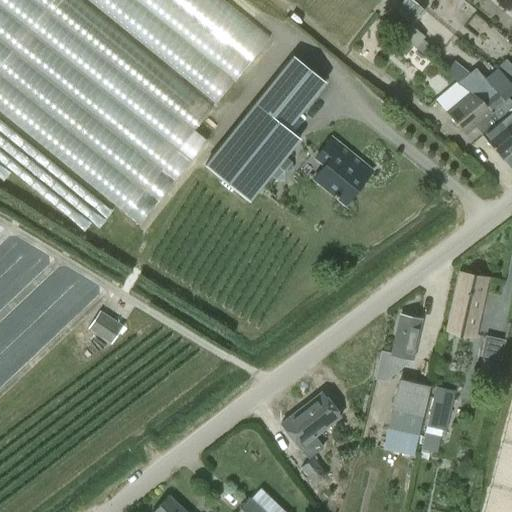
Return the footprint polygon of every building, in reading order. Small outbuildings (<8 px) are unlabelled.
[(0,0),(0,112),(136,223),(205,138),(194,128),(211,105),(80,0),(88,0),(213,102),(270,36),(225,0),(0,0)] [(421,17),(404,4),(387,27),(403,39),(421,17)] [(292,57),(204,165),(249,202),(300,140),(286,129),(324,83),(292,57)] [(511,66),(506,60),(497,67),(511,85),(511,66)] [(485,103),(511,135),(511,104),(507,99),(503,105),(475,69),(459,85),(485,103)] [(475,128),(482,136),(502,160),(511,151),(511,137),(483,103),(459,86),(455,82),(435,100),(466,136),(475,128)] [(314,179),(345,205),(371,173),(331,140),(316,158),(324,167),(314,179)] [(474,335),(486,280),(459,274),(447,329),(474,335)] [(122,326),(98,310),(87,327),(111,343),(122,326)] [(380,351),(377,368),(374,379),(384,382),(403,366),(405,357),(412,359),(420,321),(398,317),(391,353),(380,351)] [(479,373),(497,375),(499,337),(482,336),(479,373)] [(423,417),(430,385),(399,377),(387,429),(383,449),(414,457),(423,417)] [(446,432),(455,391),(433,387),(426,417),(424,427),(425,428),(420,449),(436,452),(441,431),(445,431),(446,432)] [(321,393),(298,410),(317,435),(340,417),(321,393)] [(308,460),(312,457),(326,449),(317,435),(298,410),(289,417),(280,423),(308,460)] [(322,467),(330,462),(323,453),(313,458),(300,467),(313,485),(327,474),(322,467)] [(286,511),(260,488),(251,498),(250,497),(236,511),(286,511)] [(185,511),(169,496),(152,511),(185,511)]
